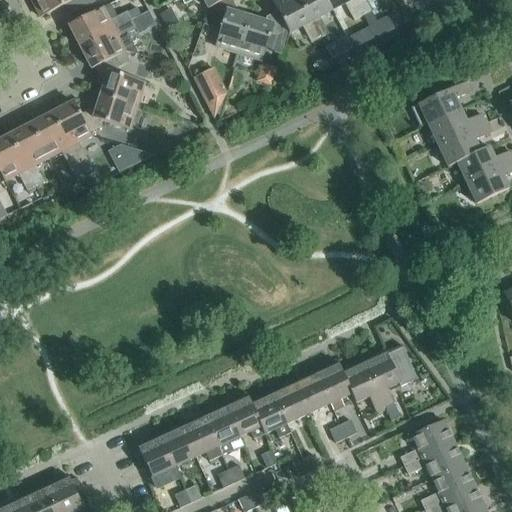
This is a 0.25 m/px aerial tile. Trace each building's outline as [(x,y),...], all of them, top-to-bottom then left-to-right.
[(30,0),(40,18),(74,0),(30,0)] [(181,0),(184,5),(194,0),(204,0),(209,9),(225,0),(181,0)] [(238,55),(249,19),(234,14),(236,9),(230,0),(225,0),(209,9),(204,22),(221,28),(215,47),(238,55)] [(320,40),(298,0),(272,0),(271,1),(278,13),(287,30),(289,33),(302,27),(311,44),(320,40)] [(319,17),(332,11),(325,0),(298,0),(320,40),(324,48),(326,47),(329,54),(336,51),(328,35),(319,17)] [(363,17),(353,0),(325,0),(332,11),(344,4),(354,21),(363,17)] [(353,0),(363,17),(371,12),(364,0),(353,0)] [(422,0),(425,6),(417,9),(420,17),(438,8),(433,0),(422,0)] [(81,48),(131,21),(127,13),(109,22),(102,9),(69,26),(81,48)] [(170,9),(160,14),(167,29),(178,24),(170,9)] [(147,13),(131,21),(132,22),(136,30),(152,22),(147,13)] [(276,36),(287,30),(278,13),(266,18),(265,24),(249,19),(238,55),(262,62),(270,35),(276,36)] [(138,55),(128,34),(136,30),(132,22),(131,21),(81,48),(92,70),(95,68),(112,59),(125,52),(138,55)] [(273,41),(269,53),(280,56),(283,44),(273,41)] [(118,70),(118,69),(112,59),(95,68),(101,79),(106,81),(101,96),(137,107),(144,84),(117,75),(118,70)] [(264,65),(258,82),(269,86),(274,69),(264,65)] [(207,73),(193,78),(215,122),(228,95),(218,93),(207,73)] [(418,105),(428,126),(460,111),(455,100),(470,93),(466,83),(418,105)] [(129,131),(136,107),(137,107),(101,96),(96,111),(91,110),(80,115),(89,133),(100,127),(102,122),(129,131)] [(89,133),(80,115),(74,104),(52,115),(79,166),(87,161),(78,143),(91,137),(89,133)] [(389,105),(380,110),(386,121),(395,116),(389,105)] [(438,147),(485,125),(481,115),(466,122),(460,111),(428,126),(438,147)] [(79,166),(52,115),(31,126),(48,159),(61,152),(70,170),(79,166)] [(490,134),(485,125),(438,147),(448,168),(457,164),(456,164),(479,152),(480,152),(475,141),(490,134)] [(48,159),(31,126),(9,137),(36,188),(44,183),(35,166),(48,159)] [(36,188),(9,137),(0,142),(0,172),(4,182),(18,175),(27,193),(36,188)] [(153,156),(122,146),(132,166),(153,156)] [(466,184),(511,162),(511,157),(509,152),(494,159),(489,148),(480,152),(479,152),(456,164),(457,164),(466,184)] [(87,161),(79,166),(85,178),(93,173),(87,161)] [(503,178),(511,174),(511,162),(466,184),(476,205),(509,190),(503,178)] [(79,166),(70,170),(76,182),(85,178),(79,166)] [(386,390),(399,384),(400,387),(417,380),(402,347),(386,354),(385,351),(362,361),(385,410),(386,410),(391,422),(399,418),(386,390)] [(385,410),(362,361),(341,371),(352,395),(351,395),(355,404),(369,398),(376,414),(385,410)] [(341,371),(337,362),(315,372),(330,405),(351,395),(352,395),(341,371)] [(330,405),(315,372),(293,382),(308,415),(330,405)] [(308,415),(293,382),(271,392),(286,425),(287,425),(308,415)] [(286,425),(271,392),(250,402),(249,402),(261,428),(264,436),(275,430),(279,440),(291,434),(287,425),(286,425)] [(249,402),(250,402),(247,395),(224,405),(239,438),(250,433),(253,440),(264,436),(261,428),(249,402)] [(239,438),(224,405),(202,415),(218,448),(222,456),(233,451),(229,443),(239,438)] [(218,448),(202,415),(181,425),(196,458),(218,448)] [(350,422),(340,427),(346,439),(356,434),(350,422)] [(404,467),(454,444),(443,422),(411,437),(417,451),(400,459),(404,467)] [(196,458),(181,425),(159,435),(174,468),(196,458)] [(346,439),(340,427),(329,432),(335,444),(346,439)] [(174,468),(159,435),(137,446),(152,478),(174,468)] [(464,465),(454,444),(404,467),(408,476),(425,468),(431,481),(464,465)] [(267,469),(277,465),(271,452),(261,457),(267,469)] [(370,453),(361,457),(366,468),(375,464),(370,453)] [(314,456),(303,461),(309,474),(320,469),(314,456)] [(309,474),(303,461),(293,466),(298,479),(309,474)] [(424,511),(474,487),(464,465),(431,481),(438,494),(420,502),(424,511)] [(238,467),(228,472),(234,485),(244,480),(238,467)] [(234,485),(228,472),(217,477),(223,490),(234,485)] [(67,476),(45,486),(56,511),(74,511),(82,508),(67,476)] [(56,511),(45,486),(23,496),(30,511),(56,511)] [(195,487),(185,492),(191,505),(201,500),(195,487)] [(478,511),(484,509),(474,487),(424,511),(443,511),(446,511),(478,511)] [(191,505),(185,492),(174,496),(180,509),(191,505)] [(259,492),(248,497),(254,510),(265,505),(259,492)] [(1,506),(3,511),(30,511),(23,496),(1,506)] [(248,511),(254,510),(248,497),(238,501),(242,511),(248,511)] [(400,511),(396,503),(386,508),(388,511),(400,511)]
